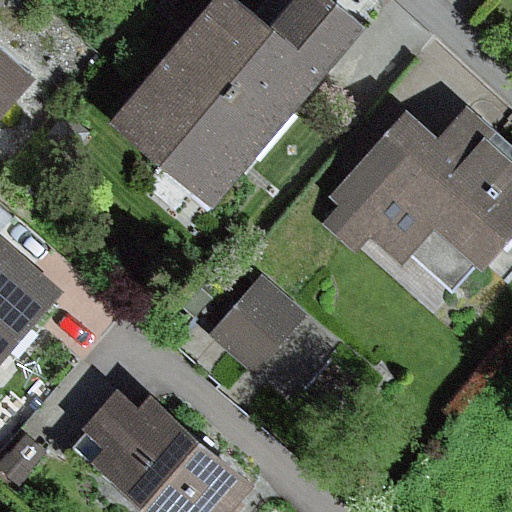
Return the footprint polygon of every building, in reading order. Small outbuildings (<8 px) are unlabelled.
[(259,0),(215,0),(119,115),(220,199),(335,64),(281,17),(259,0)] [(164,0),(158,7),(183,28),(206,0),(164,0)] [(355,0),(295,0),(281,17),(335,64),(376,17),(355,0)] [(0,115),(38,69),(0,37),(0,115)] [(413,102),(330,193),(339,202),(321,221),(357,253),(373,236),(404,265),(416,252),(454,286),(481,257),(489,264),(511,237),(511,138),(471,101),(444,131),(413,102)] [(0,366),(67,287),(0,230),(0,366)] [(263,275),(214,333),(294,400),(343,342),(263,275)] [(119,386),(73,439),(159,511),(233,511),(262,478),(157,389),(143,406),(119,386)] [(49,450),(27,433),(12,451),(34,469),(49,450)]
